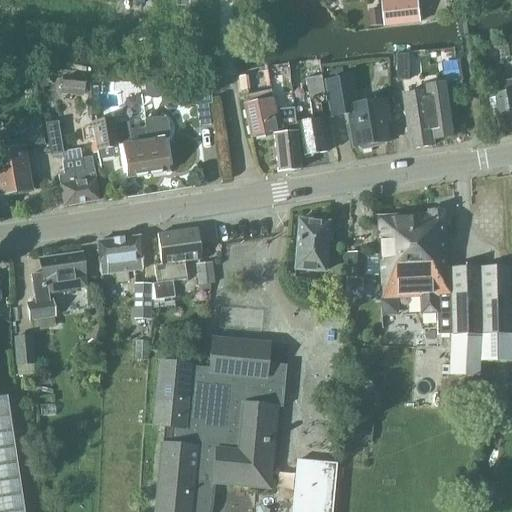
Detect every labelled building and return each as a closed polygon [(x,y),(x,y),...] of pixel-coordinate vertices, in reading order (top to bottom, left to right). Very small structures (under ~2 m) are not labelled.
[(418,0),(411,0),(384,3),(386,26),(420,23),(418,0)] [(380,10),(370,11),(371,28),(382,26),(380,10)] [(138,19),(139,42),(168,41),(167,18),(138,19)] [(107,19),(106,41),(135,42),(136,20),(107,19)] [(501,59),(509,58),(507,44),(499,45),(501,59)] [(454,63),(443,65),(446,84),(461,82),(458,63),(454,63)] [(326,105),(321,70),(304,73),(312,122),(296,124),(302,158),(327,154),(320,106),(326,105)] [(409,71),(397,71),(397,81),(409,81),(409,71)] [(146,97),(152,99),(158,98),(163,95),(162,78),(156,76),(150,77),(145,80),(139,81),(141,97),(146,97)] [(496,95),(500,127),(511,125),(511,81),(505,83),(504,77),(498,78),(498,83),(496,83),(497,94),(496,95)] [(63,78),(62,89),(85,91),(86,80),(63,78)] [(353,106),(349,79),(324,84),(330,119),(346,116),(352,149),(357,148),(362,152),(370,150),(374,145),(388,143),(385,123),(390,123),(386,101),(353,106)] [(114,91),(114,81),(92,81),(92,90),(114,91)] [(425,92),(408,95),(402,106),(409,150),(433,147),(432,142),(451,139),(442,85),(424,88),(425,92)] [(211,88),(192,89),(193,107),(212,105),(211,88)] [(103,107),(117,107),(116,90),(102,91),(103,107)] [(242,109),(249,139),(279,133),(270,93),(243,99),(244,109),(242,109)] [(211,127),(208,107),(197,108),(200,127),(211,127)] [(280,134),(273,135),(278,173),(301,170),(293,109),(277,110),(280,134)] [(113,121),(93,124),(99,161),(124,156),(128,179),(168,173),(163,141),(169,140),(170,135),(170,130),(169,125),(166,120),(163,119),(157,118),(149,119),(144,121),(145,129),(130,131),(129,123),(114,126),(113,121)] [(52,124),(45,125),(51,157),(63,155),(58,123),(52,124)] [(23,150),(44,146),(40,125),(18,129),(20,142),(7,144),(9,154),(0,155),(0,189),(1,196),(21,193),(20,187),(29,186),(23,150)] [(64,175),(58,176),(64,208),(100,201),(92,158),(84,159),(62,163),(64,175)] [(420,295),(421,316),(436,315),(436,335),(510,335),(510,269),(447,269),(445,211),(428,211),(428,213),(377,215),(380,295),(420,295)] [(294,271),(324,273),(328,224),(298,221),(294,271)] [(155,268),(157,285),(154,285),(156,301),(175,298),(173,283),(187,281),(185,264),(200,262),(196,230),(158,235),(163,267),(155,268)] [(140,237),(97,243),(101,276),(115,274),(128,273),(144,271),(140,237)] [(48,295),(87,289),(83,255),(40,261),(42,272),(30,274),(34,304),(49,301),(48,295)] [(348,255),(348,282),(364,282),(364,280),(364,255),(348,255)] [(214,286),(212,265),(196,267),(198,287),(214,286)] [(151,285),(135,285),(135,319),(151,319),(151,285)] [(329,310),(341,311),(343,289),(329,288),(327,310),(329,310)] [(29,322),(33,321),(54,318),(51,302),(26,306),(29,322)] [(350,311),(341,311),(329,310),(328,320),(349,321),(350,311)] [(511,364),(511,336),(511,335),(482,335),(481,363),(511,364)] [(34,364),(32,337),(13,338),(16,365),(34,364)] [(156,511),(210,511),(211,511),(211,510),(212,507),(214,485),(270,489),(277,398),(285,399),(287,366),(268,364),(269,342),(210,337),(207,369),(158,365),(153,426),(172,428),(171,445),(161,444),(156,511)] [(482,339),(452,337),(449,377),(479,379),(482,339)] [(24,511),(7,397),(0,398),(0,511),(24,511)] [(352,424),(351,437),(364,438),(365,425),(352,424)] [(332,511),(337,465),(298,462),(293,511),(332,511)]
